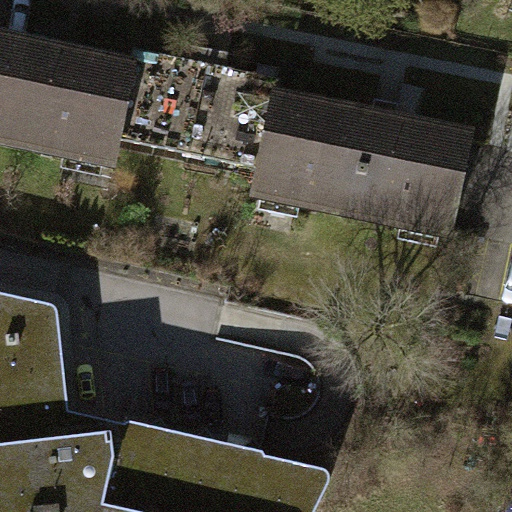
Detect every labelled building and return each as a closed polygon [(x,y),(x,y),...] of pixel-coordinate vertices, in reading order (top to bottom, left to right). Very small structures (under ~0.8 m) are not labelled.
[(142,68),(0,38),(0,144),(120,170),(126,147),(142,68)] [(142,68),(126,147),(199,162),(219,70),(145,55),(142,68)] [(219,70),(199,162),(267,175),(282,97),(285,84),(219,70)] [(480,138),(282,97),(267,175),(261,202),(458,243),(480,138)] [(0,293),(0,511),(313,511),(332,473),(67,410),(58,313),(51,305),(0,293)] [(78,395),(103,394),(101,350),(76,351),(78,395)]
